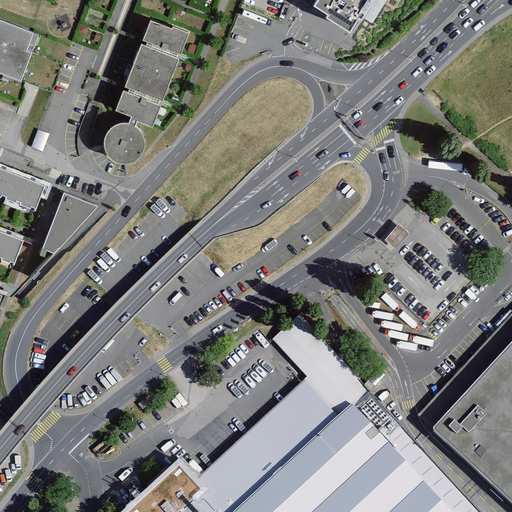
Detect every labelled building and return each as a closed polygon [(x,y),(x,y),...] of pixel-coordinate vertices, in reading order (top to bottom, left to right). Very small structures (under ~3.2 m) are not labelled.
[(372,0),(316,0),(315,2),(354,27),(358,22),(372,0)] [(176,25),(153,16),(146,35),(151,37),(149,42),(179,53),(181,49),(184,50),(192,29),(176,23),(176,25)] [(0,73),(22,81),(33,52),(27,50),(34,33),(0,20),(0,73)] [(133,84),(131,88),(161,100),(162,95),(165,96),(182,54),(179,53),(149,42),(144,40),(128,82),(133,84)] [(134,112),(132,119),(137,121),(139,116),(156,122),(164,101),(161,100),(131,88),(127,87),(119,106),(134,112)] [(137,121),(132,119),(126,118),(121,120),(115,123),(112,127),(109,134),(108,143),(112,150),(116,155),(123,158),(134,158),(141,154),(147,147),(148,138),(147,131),(141,123),(137,121)] [(33,147),(44,150),(49,132),(38,129),(33,147)] [(46,183),(0,164),(0,195),(36,209),(46,183)] [(66,190),(44,244),(57,249),(100,203),(66,190)] [(410,230),(399,221),(385,237),(396,247),(410,230)] [(26,237),(0,227),(0,255),(17,261),(26,237)] [(458,511),(356,403),(368,392),(299,318),(273,342),(306,377),(303,380),(194,481),(179,465),(128,511),(458,511)] [(511,347),(440,424),(511,491),(511,347)]
